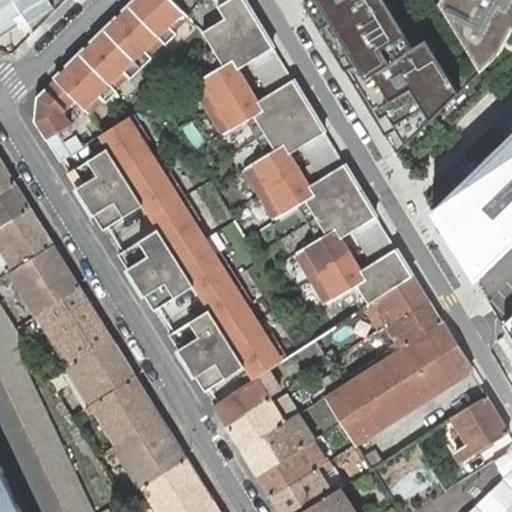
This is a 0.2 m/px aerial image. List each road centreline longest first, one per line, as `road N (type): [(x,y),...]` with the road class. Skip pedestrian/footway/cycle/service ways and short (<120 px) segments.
road 1 (residential): [(0,110),(254,511)]
road 2 (residential): [(511,386),(276,0)]
road 3 (residential): [(101,0),(0,90)]
